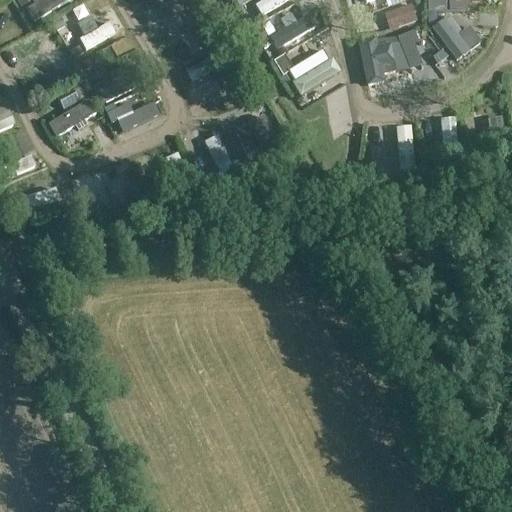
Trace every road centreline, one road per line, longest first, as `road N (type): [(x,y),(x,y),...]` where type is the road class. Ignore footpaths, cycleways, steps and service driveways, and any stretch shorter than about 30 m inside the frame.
road 1 (track): [(22,247),(125,247),(511,215)]
road 2 (unclassified): [(116,511),(0,268)]
